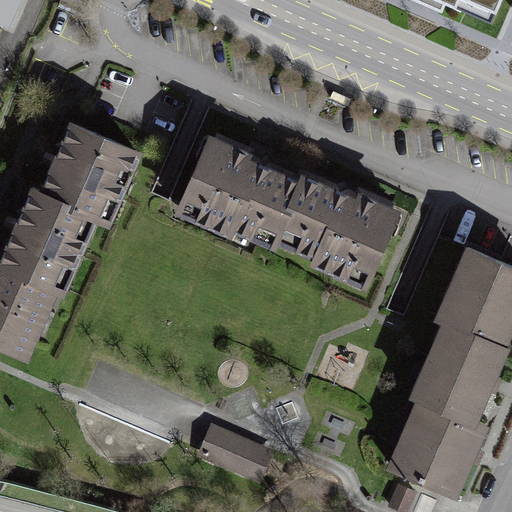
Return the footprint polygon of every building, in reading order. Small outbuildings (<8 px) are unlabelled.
[(18,0),(0,0),(0,22),(8,26),(18,0)] [(511,0),(402,0),(495,39),(511,0)] [(71,118),(39,191),(102,218),(112,222),(143,150),(71,118)] [(213,133),(180,209),(272,249),(306,173),(213,133)] [(306,173),(272,249),(365,289),(398,213),(306,173)] [(30,187),(0,255),(0,259),(61,286),(71,290),(102,218),(39,191),(30,187)] [(442,325),(505,353),(511,336),(511,269),(487,258),(464,249),(433,321),(442,325)] [(0,345),(30,358),(61,286),(0,259),(0,345)] [(420,401),(483,429),(501,388),(511,361),(511,355),(505,353),(442,325),(410,397),(420,401)] [(388,474),(460,505),(492,433),(483,429),(420,401),(388,474)] [(261,483),(274,455),(210,427),(198,456),(261,483)] [(410,511),(417,496),(398,488),(388,511),(410,511)]
